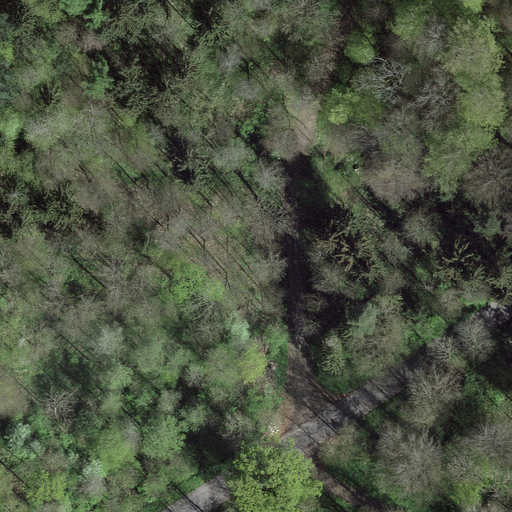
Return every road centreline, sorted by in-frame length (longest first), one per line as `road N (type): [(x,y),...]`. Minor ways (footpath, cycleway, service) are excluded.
road 1 (track): [(347,0),(294,181),(310,429)]
road 2 (unclassified): [(511,300),(183,511)]
road 3 (track): [(270,455),(384,511)]
